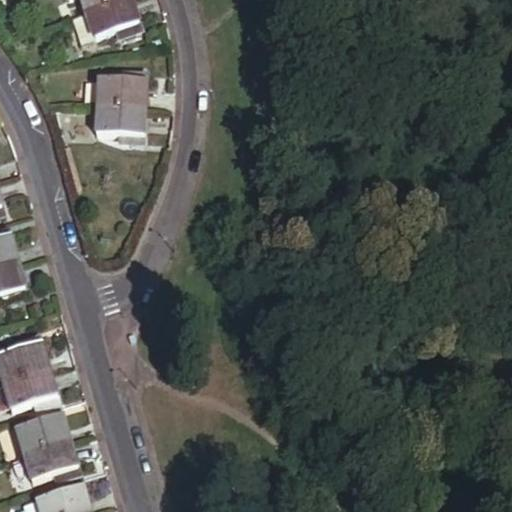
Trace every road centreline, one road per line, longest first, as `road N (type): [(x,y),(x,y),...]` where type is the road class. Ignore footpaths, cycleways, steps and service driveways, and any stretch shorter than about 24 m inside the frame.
road 1 (residential): [(97,370),(185,154),(191,95),(172,0)]
road 2 (residential): [(0,82),(29,136),(97,370)]
road 3 (residential): [(97,370),(139,511)]
